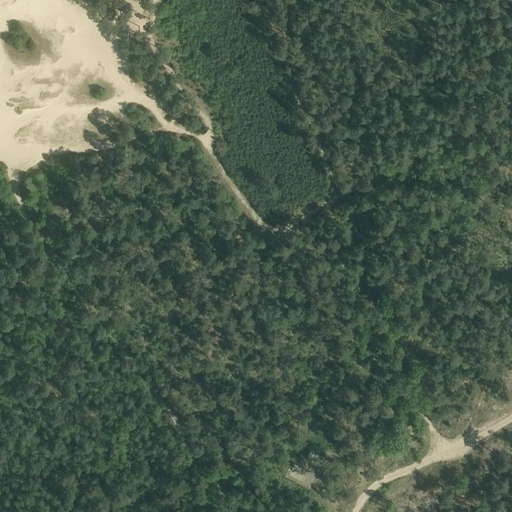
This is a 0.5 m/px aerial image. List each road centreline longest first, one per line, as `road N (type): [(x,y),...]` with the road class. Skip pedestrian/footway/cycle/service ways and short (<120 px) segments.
road 1 (track): [(439,455),(427,421),(197,136),(134,98),(37,113),(10,128)]
road 2 (track): [(10,128),(18,201),(237,511)]
road 3 (track): [(511,103),(273,236)]
road 4 (track): [(511,415),(382,480),(351,511)]
